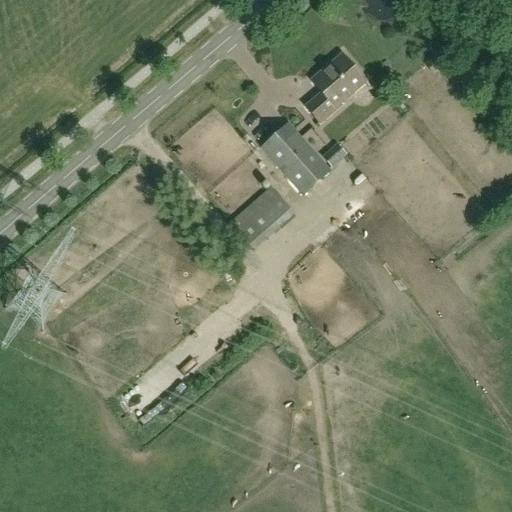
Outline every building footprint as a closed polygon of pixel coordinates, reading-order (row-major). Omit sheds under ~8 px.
[(320,123),(344,104),(343,101),(366,83),(341,54),(311,80),(321,92),(305,105),(320,123)] [(303,196),(330,172),(288,124),(260,149),(303,196)] [(254,251),(295,215),(270,186),(229,223),(254,251)] [(291,295),(280,300),(292,327),(303,322),(291,295)] [(145,423),(161,409),(144,390),(128,405),(145,423)]
